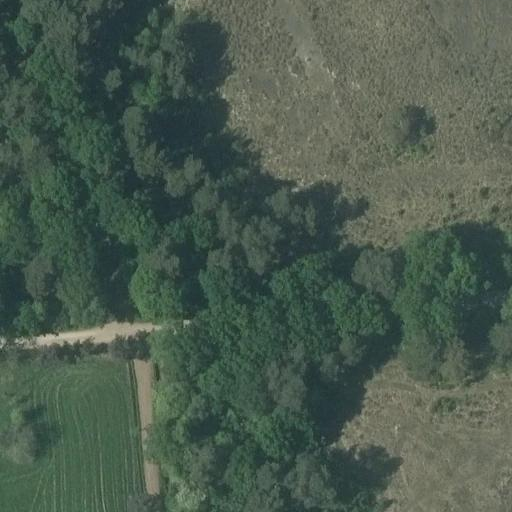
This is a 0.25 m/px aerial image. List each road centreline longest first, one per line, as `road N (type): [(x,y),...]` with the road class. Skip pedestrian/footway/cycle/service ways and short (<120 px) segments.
road 1 (track): [(138,333),(511,299)]
road 2 (track): [(138,333),(154,511)]
road 3 (track): [(0,346),(138,333)]
